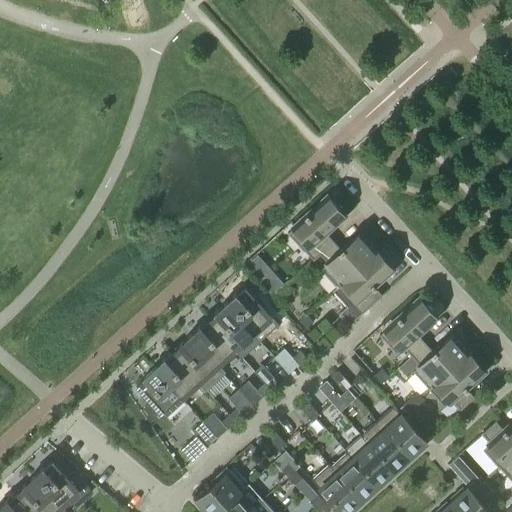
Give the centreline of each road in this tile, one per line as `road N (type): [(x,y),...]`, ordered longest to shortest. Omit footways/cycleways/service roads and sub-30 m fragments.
road 1 (residential): [(156,507),(427,266)]
road 2 (residential): [(341,170),(427,266)]
road 3 (residential): [(427,266),(511,360)]
